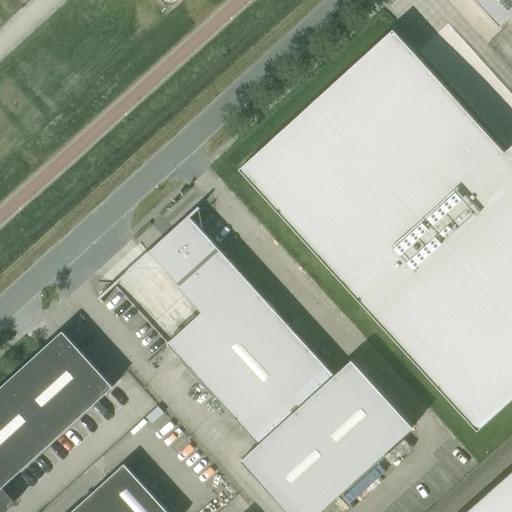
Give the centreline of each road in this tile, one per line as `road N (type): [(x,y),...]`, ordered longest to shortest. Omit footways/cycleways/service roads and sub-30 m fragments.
road 1 (unclassified): [(347,0),(0,320)]
road 2 (unclassified): [(0,217),(242,0)]
road 3 (unknown): [(25,511),(95,437),(116,428),(192,507)]
